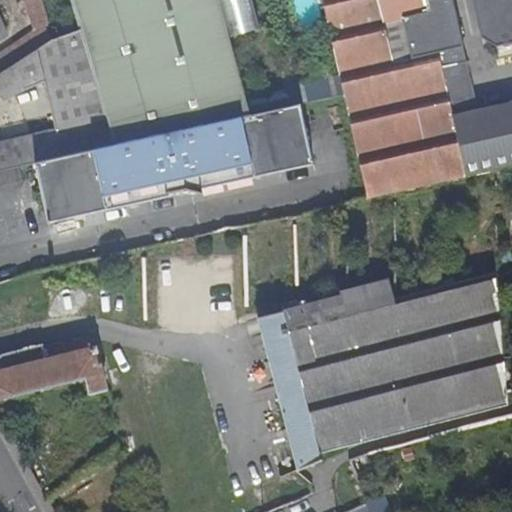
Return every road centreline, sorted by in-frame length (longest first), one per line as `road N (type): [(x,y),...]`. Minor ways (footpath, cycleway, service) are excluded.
road 1 (unknown): [(0,343),(70,328),(162,340),(200,366),(244,433)]
road 2 (track): [(316,465),(361,445),(511,406)]
